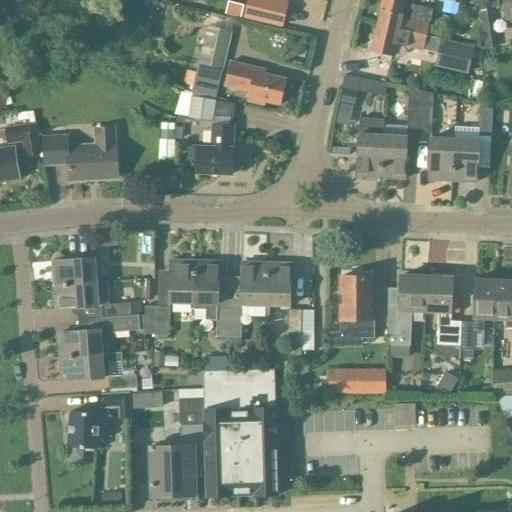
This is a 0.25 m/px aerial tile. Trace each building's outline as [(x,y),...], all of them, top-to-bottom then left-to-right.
[(271,0),(250,0),(247,17),(280,25),(285,3),(271,0)] [(401,0),(383,0),(378,24),(427,35),(430,20),(403,14),(405,1),(401,0)] [(228,1),(225,15),(241,19),(244,5),(228,1)] [(511,3),(502,5),(503,22),(511,21),(511,3)] [(372,51),(393,55),(395,45),(423,52),(427,35),(378,24),(372,51)] [(192,93),(216,98),(222,70),(223,70),(232,32),(207,26),(192,93)] [(437,41),(434,53),(456,59),(459,46),(437,41)] [(247,103),(264,107),(266,101),(281,104),(287,80),(264,75),(265,70),(230,62),(224,86),(249,92),(247,103)] [(342,89),(385,97),(386,84),(358,78),(345,75),(342,89)] [(190,118),(213,122),(216,101),(193,97),(190,118)] [(407,132),(419,133),(421,105),(408,104),(407,132)] [(434,105),(421,105),(419,133),(432,133),(434,105)] [(478,136),(491,137),(493,109),(479,108),(478,136)] [(357,176),(381,177),(383,135),(384,120),(360,118),(359,134),(357,176)] [(22,143),(24,157),(41,155),(36,123),(5,127),(7,145),(22,143)] [(174,124),(161,123),(161,140),(174,140),(174,124)] [(196,172),(233,174),(235,125),(211,124),(210,147),(197,147),(196,172)] [(69,166),(70,180),(118,177),(116,145),(114,145),(113,129),(96,130),(97,146),(69,148),(68,135),(42,137),(44,167),(69,166)] [(381,177),(405,179),(407,136),(383,135),(381,177)] [(431,137),(429,179),(453,180),(455,139),(431,137)] [(453,180),(477,182),(477,168),(478,140),(455,139),(453,180)] [(0,148),(0,181),(20,178),(15,146),(0,148)] [(103,234),(96,234),(97,247),(104,246),(103,234)] [(95,259),(53,262),(55,287),(97,283),(97,282),(95,259)] [(194,303),(195,261),(171,260),(171,303),(194,303)] [(218,261),(195,261),(194,303),(194,309),(206,309),(206,313),(216,313),(216,338),(229,338),(230,308),(217,307),(218,261)] [(265,305),(266,262),(243,262),(242,304),(265,305)] [(266,262),(265,305),(289,305),(290,263),(266,262)] [(341,319),(341,337),(373,337),(373,320),(374,320),(373,277),(370,277),(368,275),(363,275),(361,277),(352,277),(350,275),(345,275),(344,277),(340,277),(340,319),(341,319)] [(412,310),(426,311),(428,276),(402,275),(400,309),(399,319),(388,319),(388,345),(410,346),(412,310)] [(454,278),(428,276),(426,311),(438,311),(438,344),(460,345),(461,322),(451,321),(454,278)] [(484,318),(497,319),(498,280),(477,279),(475,318),(484,318)] [(506,328),(511,328),(511,280),(498,280),(497,319),(507,319),(506,328)] [(97,283),(55,287),(57,310),(99,307),(100,318),(140,315),(139,303),(109,305),(107,281),(97,282),(97,283)] [(144,334),(158,335),(158,306),(145,306),(144,315),(144,331),(144,334)] [(158,335),(169,336),(171,306),(158,306),(158,335)] [(242,308),(230,308),(229,338),(241,339),(242,308)] [(288,339),(300,340),(301,311),(289,310),(288,339)] [(59,334),(60,358),(102,354),(101,342),(113,341),(112,333),(144,331),(144,315),(140,315),(100,318),(99,318),(100,331),(59,334)] [(484,318),(475,318),(475,323),(474,331),(483,332),(484,318)] [(461,322),(460,345),(459,350),(473,350),(474,331),(475,323),(461,322)] [(108,378),(109,390),(137,388),(136,375),(110,377),(109,363),(122,362),(122,353),(102,354),(60,358),(62,381),(108,378)] [(204,356),(205,366),(231,365),(230,355),(204,356)] [(511,369),(492,371),(492,384),(511,382),(511,369)] [(203,372),(205,451),(206,498),(278,495),(274,370),(203,372)] [(329,394),(385,394),(385,370),(329,370),(329,394)] [(119,408),(119,418),(131,417),(129,393),(103,395),(104,408),(119,408)] [(150,447),(152,497),(197,496),(195,451),(205,451),(204,435),(204,424),(203,409),(203,398),(179,399),(181,446),(150,447)] [(415,409),(415,404),(394,404),(395,410),(395,426),(416,425),(415,409)] [(68,459),(82,460),(83,448),(99,449),(100,435),(110,435),(112,415),(70,412),(68,459)] [(101,493),(102,507),(122,506),(121,492),(101,493)]
